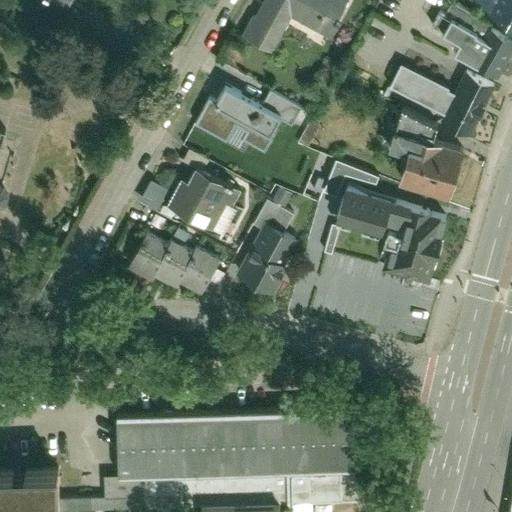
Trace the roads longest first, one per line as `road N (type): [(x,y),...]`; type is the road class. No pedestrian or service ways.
road 1 (residential): [(31,364),(312,354),(479,377)]
road 2 (residential): [(224,0),(31,364)]
road 3 (tertiary): [(479,377),(441,511)]
